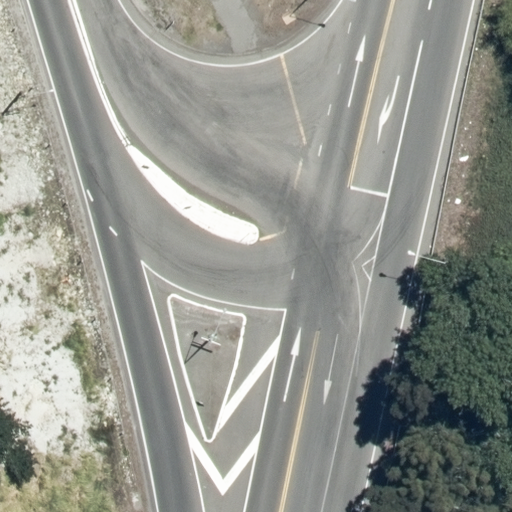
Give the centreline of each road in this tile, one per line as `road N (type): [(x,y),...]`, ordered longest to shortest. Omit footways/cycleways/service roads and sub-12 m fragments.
road 1 (trunk): [(179,511),(95,151)]
road 2 (trunk): [(368,193),(296,256),(253,279),(200,264),(155,234),(95,151)]
road 3 (trunk): [(91,0),(144,83),(235,157),(368,193)]
road 4 (trunk): [(296,511),(368,193)]
road 5 (trunk): [(368,193),(411,0)]
road 6 (trunk): [(95,151),(65,0)]
